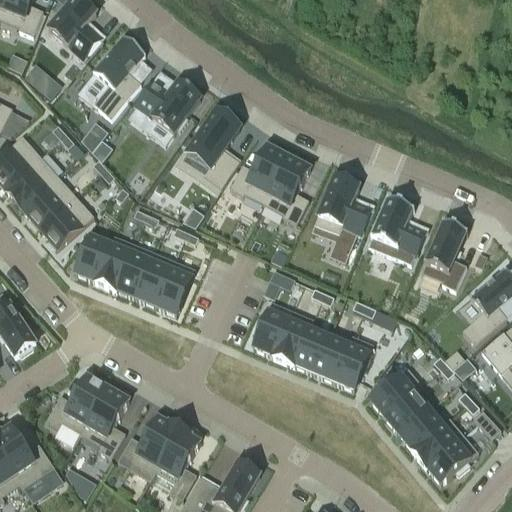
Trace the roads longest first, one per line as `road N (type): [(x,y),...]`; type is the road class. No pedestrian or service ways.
road 1 (residential): [(135,0),(299,126),(511,220)]
road 2 (residential): [(86,340),(296,456)]
road 3 (residential): [(0,238),(86,340)]
